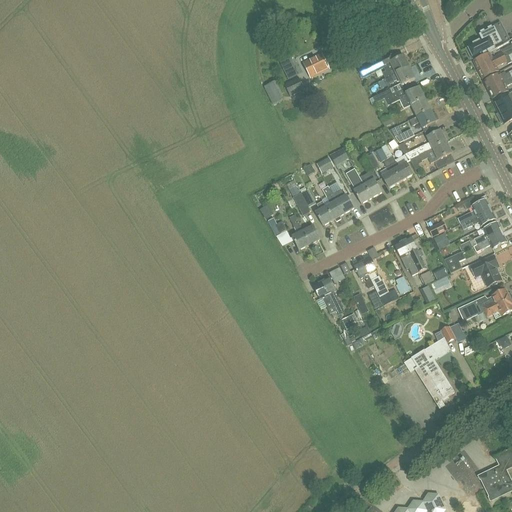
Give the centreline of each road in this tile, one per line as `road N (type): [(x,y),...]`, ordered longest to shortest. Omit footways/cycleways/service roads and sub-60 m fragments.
road 1 (unclassified): [(511,375),(329,511)]
road 2 (residential): [(302,275),(427,213),(442,191),(496,165)]
road 3 (secondary): [(496,165),(429,27)]
